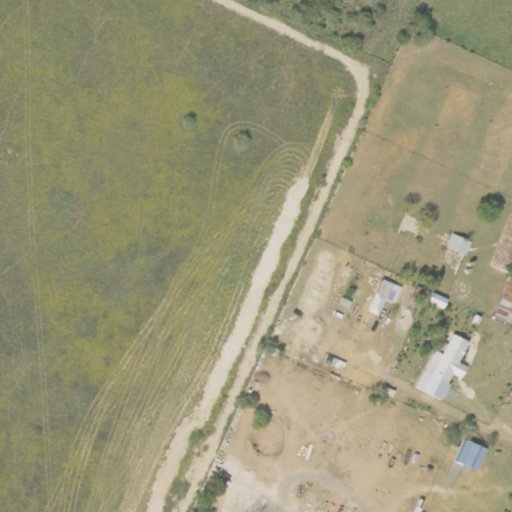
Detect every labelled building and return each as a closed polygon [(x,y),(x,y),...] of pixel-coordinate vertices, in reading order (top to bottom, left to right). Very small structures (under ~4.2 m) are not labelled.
[(507,273),(511,258),(511,214),(508,213),(488,266),(507,273)] [(463,255),(468,241),(447,234),(442,248),(463,255)] [(510,323),(511,318),(511,279),(502,276),(490,317),(510,323)] [(363,311),(374,316),(381,299),(390,303),(397,287),(377,279),(363,311)] [(419,300),(438,309),(443,299),(424,290),(419,300)] [(464,342),(447,334),(438,354),(430,351),(420,372),(426,375),(418,392),(437,401),(449,375),(456,378),(461,366),(455,363),(464,342)] [(470,444),(458,440),(451,463),(463,467),(470,444)]
